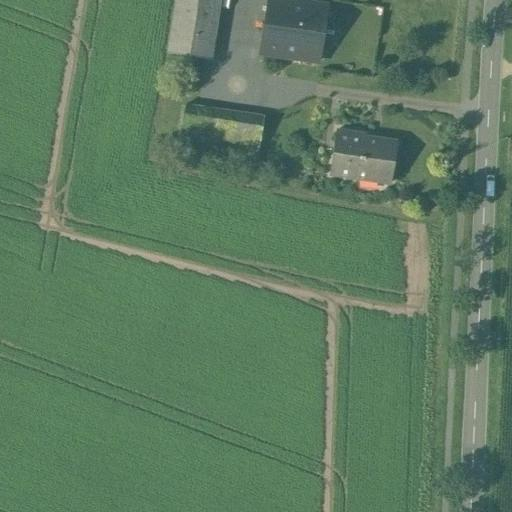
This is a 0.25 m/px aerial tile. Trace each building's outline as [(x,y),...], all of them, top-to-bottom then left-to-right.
[(218,0),(177,0),(175,19),(214,25),(218,0)] [(326,7),(280,0),(269,0),(261,54),(317,63),(326,7)] [(214,25),(175,19),(169,54),(209,61),(214,25)] [(212,111),(185,107),(181,137),(207,141),(212,111)] [(263,118),(212,111),(207,141),(259,149),(263,118)] [(365,135),(337,131),(330,175),(390,184),(396,143),(364,139),(365,135)] [(207,141),(181,137),(179,151),(256,163),(259,149),(207,141)]
